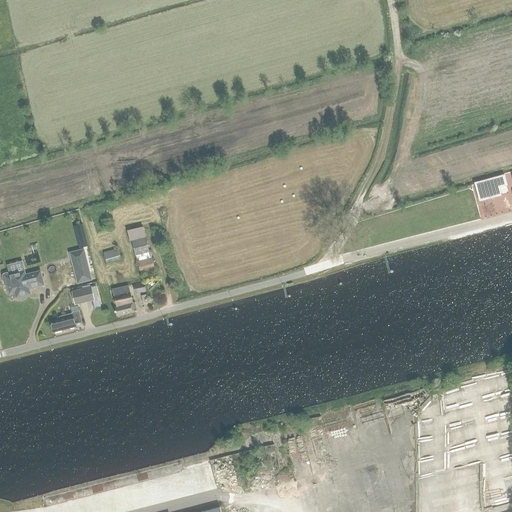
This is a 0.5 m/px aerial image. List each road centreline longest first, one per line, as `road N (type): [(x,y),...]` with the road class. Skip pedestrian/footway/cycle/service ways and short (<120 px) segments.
road 1 (unclassified): [(0,355),(320,267)]
road 2 (track): [(389,0),(398,63),(381,150),(320,267)]
road 3 (unclassified): [(511,216),(320,267)]
road 4 (unknown): [(89,511),(213,485),(242,511)]
